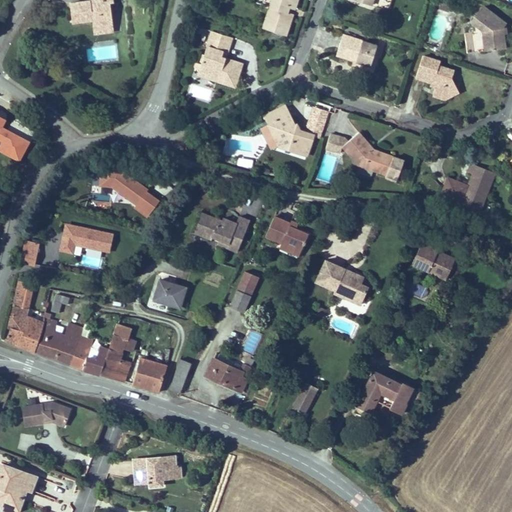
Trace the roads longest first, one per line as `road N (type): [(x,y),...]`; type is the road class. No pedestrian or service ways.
road 1 (tertiary): [(126,394),(303,463),(369,511)]
road 2 (residential): [(297,78),(455,137),(497,120),(511,94)]
road 3 (residential): [(297,78),(174,135),(133,131)]
road 4 (unclassified): [(0,278),(24,197),(45,164),(71,144)]
road 5 (unclassified): [(133,131),(162,90),(180,0)]
road 6 (residential): [(126,394),(84,511)]
